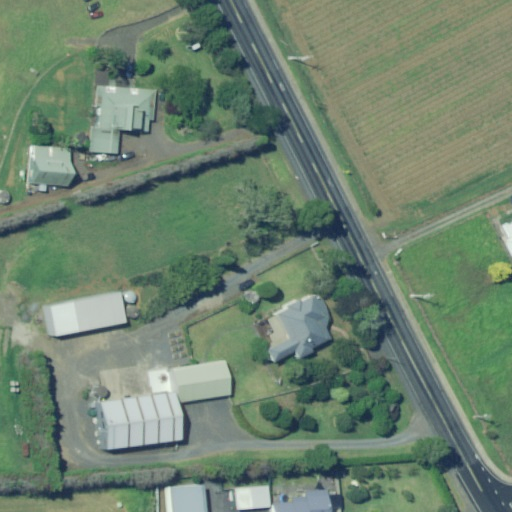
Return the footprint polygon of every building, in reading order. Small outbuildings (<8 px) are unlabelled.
[(117,87),(109,86),(95,85),(94,106),(99,106),(98,127),(92,127),(91,127),(91,131),(89,150),(89,151),(116,153),(118,129),(147,131),(148,119),(153,119),(155,90),(130,88),(117,87)] [(66,185),(68,148),(32,145),(29,182),(35,183),(39,183),(39,190),(45,191),(46,183),(66,185)] [(511,218),(501,225),(508,238),(503,240),(511,256),(511,218)] [(125,322),(119,291),(48,306),(54,336),(125,322)] [(310,348),(326,340),(315,319),(321,316),(311,295),(300,301),(299,298),(285,305),(286,309),(266,319),(273,333),(268,335),(271,342),(266,345),(268,348),(267,348),(265,349),(272,362),(293,351),(297,359),(312,351),(310,348)] [(177,402),(230,395),(225,361),(208,363),(195,365),(172,368),(177,402)] [(104,450),(179,439),(173,392),(153,395),(97,402),(104,450)] [(265,485),(229,487),(230,509),(267,506),(265,485)] [(217,511),(225,506),(210,487),(201,494),(215,511),(217,511)] [(328,511),(327,490),(324,490),(306,491),(306,496),(292,497),(293,502),(273,503),(273,511),(328,511)]
